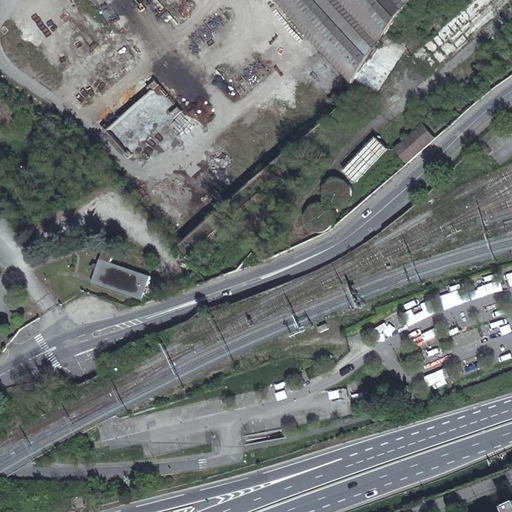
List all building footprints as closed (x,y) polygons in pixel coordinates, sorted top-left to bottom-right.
[(281,0),(354,83),(373,48),(408,0),(281,0)] [(470,0),(412,52),(428,72),(509,0),(470,0)] [(377,97),(394,63),(387,60),(383,68),(368,61),(356,86),(377,97)] [(161,85),(108,129),(145,173),(197,129),(161,85)] [(397,149),(409,163),(437,139),(422,123),(417,127),(419,129),(397,149)] [(397,132),(388,140),(395,147),(404,139),(397,132)] [(377,137),(346,171),(357,182),(389,147),(377,137)] [(353,194),(353,191),(353,188),(352,185),(350,182),(348,180),(346,178),(344,177),(341,176),(338,176),(335,176),(332,177),(330,179),(327,180),(326,183),(324,185),(323,188),(323,191),(323,194),(324,197),(326,199),(328,201),(330,203),(332,205),(335,205),(338,206),(341,205),(344,205),(347,203),(349,201),(351,199),(352,196),(353,194)] [(254,181),(178,247),(191,262),(267,195),(254,181)] [(335,216),(335,213),(334,210),(333,208),(331,206),(329,204),(326,202),(323,202),(320,201),(317,202),(315,202),(312,204),(310,206),(308,208),(307,211),(306,213),(306,216),(306,219),(307,222),(308,224),(310,227),(312,228),(315,230),(317,231),(320,231),(323,231),(326,230),(328,229),(331,227),(332,225),(334,222),(335,220),(335,216)] [(115,254),(104,250),(93,283),(143,300),(151,276),(112,263),(115,254)] [(355,380),(349,382),(352,391),(358,389),(355,380)] [(381,383),(352,393),(355,400),(383,390),(381,383)]
